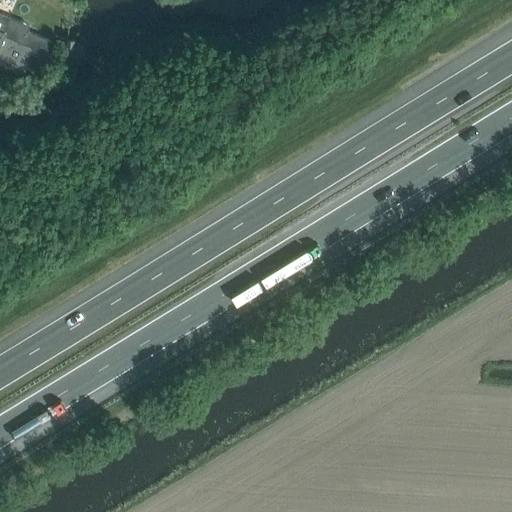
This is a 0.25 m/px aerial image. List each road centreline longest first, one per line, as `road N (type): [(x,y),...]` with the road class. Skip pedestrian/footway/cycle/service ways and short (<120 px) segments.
road 1 (motorway): [(511,58),(0,371)]
road 2 (motorway): [(0,430),(511,118)]
